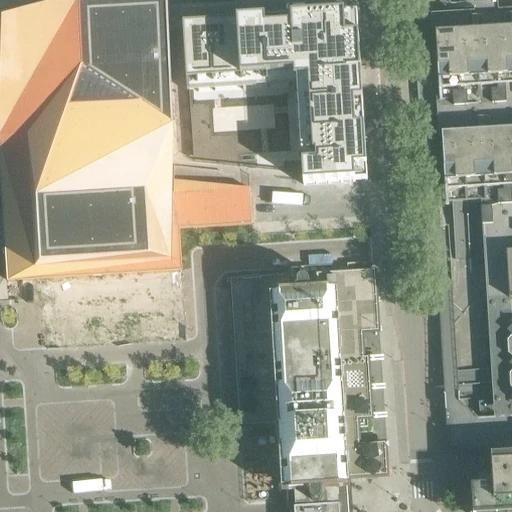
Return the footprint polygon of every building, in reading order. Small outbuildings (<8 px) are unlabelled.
[(7,282),(11,283),(181,272),(179,229),(251,225),(249,190),(172,181),(173,131),(167,2),(80,2),(1,19),(0,63),(0,176),(0,177),(7,282)] [(492,410),(511,409),(511,7),(431,10),(438,208),(446,207),(486,206),(492,410)] [(305,17),(182,25),(186,93),(189,93),(188,81),(302,74),(302,79),(302,80),(308,80),(312,156),(315,156),(315,163),(301,164),(303,186),(367,182),(356,14),(305,17)] [(232,287),(237,371),(240,422),(250,421),(250,426),(265,425),(266,426),(266,427),(267,428),(268,429),(269,429),(270,429),(272,429),(273,429),(274,428),(275,427),(275,426),(275,424),(288,424),(289,424),(290,428),(289,428),(290,447),(291,447),(291,451),(289,451),(289,453),(291,453),(292,480),(290,480),(291,482),(292,482),(293,490),(292,490),(293,495),(293,499),(284,500),(284,511),(348,511),(348,507),(346,478),(360,477),(360,476),(358,476),(357,464),(356,453),(359,453),(358,429),(367,428),(367,423),(372,423),(368,360),(363,360),(361,332),(375,332),(371,264),(346,265),(347,270),(318,272),(319,296),(310,297),(311,306),(290,307),(288,278),(241,282),(242,286),(232,287)] [(511,511),(511,462),(490,463),(492,485),(470,486),(471,511),(511,511)]
